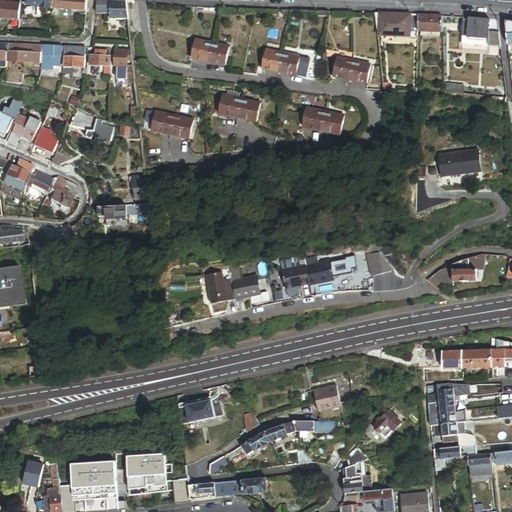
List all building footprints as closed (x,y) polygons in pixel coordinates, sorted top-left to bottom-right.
[(54,0),(22,0),(22,4),(27,4),(27,5),(38,7),(42,7),(42,9),(54,10),(54,0)] [(73,0),(54,0),(54,10),(64,11),(64,9),(71,10),(72,10),(73,0)] [(87,12),(88,0),(73,0),(72,10),(71,10),(71,11),(87,12)] [(108,1),(98,0),(97,16),(108,17),(108,1)] [(127,2),(111,1),(111,20),(129,21),(127,2)] [(0,17),(20,19),(22,6),(0,4),(0,17)] [(417,33),(417,16),(375,14),(378,37),(417,38),(417,33)] [(441,16),(417,16),(417,33),(441,34),(441,16)] [(490,32),(490,20),(469,18),(469,21),(464,21),(462,45),(501,47),(499,33),(490,32)] [(192,58),(209,62),(213,43),(196,40),(192,58)] [(213,43),(209,62),(226,65),(230,47),(213,43)] [(0,61),(8,62),(9,52),(9,45),(1,45),(1,52),(0,51),(0,61)] [(44,46),(35,46),(35,53),(32,53),(31,63),(43,63),(44,46)] [(62,66),(63,47),(44,46),(43,63),(43,70),(52,70),(52,66),(62,66)] [(120,79),(129,78),(127,49),(115,50),(116,66),(119,66),(120,79)] [(263,68),(280,72),(284,54),(267,50),(263,68)] [(9,52),(8,62),(24,63),(31,63),(32,53),(25,53),(9,52)] [(284,54),(280,72),(298,75),(301,59),(302,57),(284,54)] [(66,55),(65,67),(77,68),(85,68),(86,55),(76,55),(66,55)] [(110,77),(111,56),(95,55),(90,55),(90,66),(106,66),(106,76),(110,77)] [(352,80),(356,62),(339,58),(335,76),(352,80)] [(321,63),(301,59),(298,75),(318,80),(321,63)] [(372,65),(356,62),(352,80),(369,83),(372,65)] [(67,95),(60,92),(58,98),(64,101),(67,95)] [(14,107),(22,111),(27,99),(19,96),(14,107)] [(220,114),(239,118),(242,100),(223,96),(220,114)] [(242,100),(239,118),(258,122),(262,104),(242,100)] [(14,119),(17,121),(19,116),(20,115),(6,109),(4,115),(14,119)] [(323,131),(327,113),(308,109),(304,127),(323,131)] [(14,119),(4,115),(0,112),(0,120),(12,125),(14,119)] [(171,135),(175,117),(156,113),(152,131),(171,135)] [(346,117),(327,113),(323,131),(342,135),(346,117)] [(17,121),(14,128),(15,128),(13,133),(22,137),(33,142),(37,133),(28,129),(30,123),(31,122),(19,116),(17,121)] [(84,121),(76,119),(74,128),(89,131),(87,138),(93,140),(94,137),(113,141),(116,129),(103,126),(104,123),(98,121),(98,119),(85,116),(84,121)] [(194,121),(175,117),(171,135),(190,139),(194,121)] [(12,125),(0,120),(0,131),(8,134),(12,125)] [(40,128),(30,123),(28,129),(37,133),(40,128)] [(130,128),(122,127),(121,137),(130,137),(130,128)] [(44,128),(40,137),(47,140),(51,131),(44,128)] [(60,141),(51,131),(47,140),(58,145),(60,141)] [(40,137),(35,146),(54,154),(58,145),(47,140),(40,137)] [(67,156),(58,152),(53,163),(60,166),(67,156)] [(480,152),(441,157),(444,178),(483,173),(480,152)] [(72,158),(67,156),(60,166),(61,167),(62,165),(71,160),(72,158)] [(33,169),(34,166),(20,159),(18,159),(14,167),(11,166),(6,175),(7,176),(4,182),(24,192),(25,188),(26,184),(33,169)] [(37,172),(33,169),(26,184),(25,188),(24,192),(37,198),(40,193),(48,196),(52,187),(54,185),(58,176),(54,179),(47,192),(31,185),(37,172)] [(54,179),(37,172),(31,185),(47,192),(54,179)] [(63,190),(68,181),(58,176),(54,185),(63,189),(63,190)] [(149,204),(150,204),(147,177),(147,176),(141,177),(135,178),(136,191),(138,205),(149,204)] [(48,196),(47,199),(51,201),(56,189),(52,187),(48,196)] [(63,190),(63,189),(62,192),(56,189),(51,201),(68,210),(74,198),(67,195),(68,192),(63,190)] [(138,205),(128,205),(129,214),(131,214),(150,213),(149,204),(138,205)] [(128,205),(100,207),(100,217),(101,218),(108,217),(109,221),(129,219),(129,214),(128,205)] [(129,219),(109,221),(109,223),(132,222),(131,214),(129,214),(129,219)] [(74,228),(73,228),(82,238),(88,237),(89,231),(81,223),(80,224),(79,225),(78,225),(78,226),(77,226),(76,227),(75,227),(74,228)] [(0,244),(24,242),(22,231),(15,232),(1,234),(1,231),(0,230),(0,244)] [(318,254),(306,256),(307,263),(311,281),(312,282),(336,277),(332,259),(320,261),(318,254)] [(478,269),(484,269),(488,254),(486,254),(483,254),(481,254),(480,254),(478,255),(476,256),(472,257),(472,263),(470,262),(470,270),(478,269)] [(472,263),(472,257),(454,263),(455,281),(478,281),(478,269),(470,270),(470,262),(472,263)] [(230,262),(233,277),(238,298),(252,295),(254,303),(270,299),(269,291),(262,293),(258,274),(241,278),(237,261),(230,262)] [(304,263),(283,268),(287,287),(311,281),(307,263),(304,263)] [(452,275),(454,263),(445,269),(430,280),(436,285),(453,285),(452,275)] [(21,265),(0,267),(0,304),(25,301),(21,265)] [(225,279),(224,271),(207,275),(213,304),(238,298),(233,277),(225,279)] [(511,342),(499,339),(499,350),(493,350),(494,366),(508,366),(508,364),(508,360),(511,359),(511,342)] [(464,366),(494,366),(493,350),(464,351),(464,366)] [(464,366),(464,351),(444,351),(444,367),(464,366)] [(47,376),(46,365),(30,367),(31,378),(47,376)] [(470,385),(449,384),(439,385),(439,395),(429,396),(429,404),(456,401),(455,395),(471,394),(470,385)] [(318,411),(341,405),(340,402),(336,385),(313,391),(318,411)] [(212,400),(180,406),(182,424),(223,415),(219,394),(218,395),(218,396),(217,396),(217,397),(216,397),(216,398),(215,398),(215,399),(214,399),(213,400),(212,400)] [(340,402),(341,405),(344,417),(350,411),(352,401),(340,402)] [(456,401),(429,404),(430,414),(457,412),(456,401)] [(511,405),(499,407),(500,418),(511,417),(511,405)] [(383,415),(373,425),(375,427),(374,427),(381,434),(388,426),(394,431),(401,423),(389,411),(385,416),(383,415)] [(467,411),(457,412),(458,423),(464,422),(468,422),(467,411)] [(247,432),(260,424),(252,412),(237,416),(247,432)] [(457,412),(430,414),(431,419),(442,418),(442,420),(431,421),(431,425),(435,425),(442,424),(458,423),(457,412)] [(336,428),(335,421),(334,421),(333,421),(332,421),(331,421),(330,421),(328,422),(326,422),(325,422),(314,422),(295,422),(297,432),(301,432),(307,432),(315,432),(332,431),(332,429),(336,428)] [(297,432),(295,422),(293,422),(289,423),(285,425),(280,426),(276,428),(274,428),(270,430),(264,432),(270,442),(297,432)] [(458,423),(442,424),(443,436),(437,437),(433,437),(433,444),(460,441),(459,434),(458,423)] [(270,442),(264,432),(241,446),(247,456),(270,442)] [(474,437),(465,433),(459,434),(460,441),(460,447),(462,447),(463,458),(469,457),(469,456),(478,455),(477,447),(477,440),(474,437)] [(213,441),(185,452),(187,465),(198,461),(229,443),(224,434),(213,441)] [(435,461),(445,460),(454,458),(463,458),(462,447),(460,447),(434,450),(435,461)] [(325,464),(334,469),(344,454),(335,448),(325,464)] [(365,461),(355,450),(346,460),(349,467),(365,461)] [(299,465),(309,464),(307,456),(306,451),(297,453),(299,465)] [(511,451),(497,453),(498,466),(511,464),(511,451)] [(172,505),(187,500),(183,476),(164,477),(164,474),(171,474),(171,464),(163,464),(165,452),(114,453),(115,463),(66,465),(67,476),(60,476),(57,459),(49,459),(51,480),(43,481),(45,511),(76,511),(116,511),(126,509),(172,505)] [(493,464),(492,454),(478,455),(469,456),(469,457),(470,466),(493,464)] [(222,457),(208,467),(209,474),(226,463),(222,457)] [(454,458),(445,460),(446,467),(455,466),(454,458)] [(446,467),(445,460),(435,461),(437,471),(446,470),(446,467)] [(40,488),(45,466),(30,462),(25,484),(40,488)] [(352,475),(343,476),(345,494),(362,493),(378,491),(378,488),(363,489),(362,477),(352,478),(352,475)] [(266,478),(214,483),(216,497),(234,495),(235,495),(236,495),(237,495),(238,495),(239,495),(240,495),(241,496),(242,496),(267,494),(266,478)] [(214,483),(190,485),(192,500),(216,498),(216,497),(214,483)] [(395,510),(393,490),(378,491),(362,493),(363,501),(366,500),(366,502),(374,501),(375,503),(377,503),(377,511),(385,510),(385,511),(395,510)] [(429,511),(427,492),(398,496),(399,511),(429,511)]
